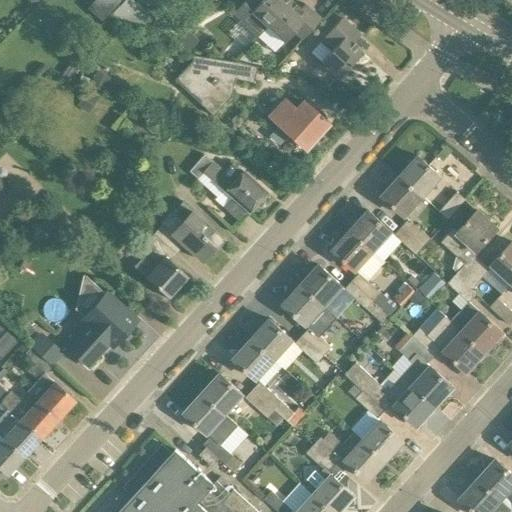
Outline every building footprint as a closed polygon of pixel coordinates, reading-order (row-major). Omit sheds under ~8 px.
[(119,0),(101,0),(92,10),(102,19),(120,0),(119,0)] [(131,0),(124,0),(109,16),(125,24),(127,22),(142,26),(150,17),(131,0)] [(257,0),(244,0),(232,14),(241,22),(257,37),(266,28),(289,1),(287,0),(261,0),(260,2),(257,0)] [(266,28),(257,37),(274,53),(283,43),(293,32),(302,40),(320,20),(304,5),(299,10),(289,1),(266,28)] [(179,16),(170,27),(178,33),(186,22),(179,16)] [(328,33),(319,43),(330,52),(320,63),(337,79),(361,53),(352,45),(360,36),(341,19),(328,33)] [(191,63),(173,82),(211,117),(230,97),(233,79),(252,84),(256,68),(234,63),(192,56),(191,63)] [(95,72),(88,87),(102,93),(109,78),(95,72)] [(87,91),(78,104),(88,112),(98,99),(87,91)] [(284,98),(267,117),(301,148),(302,147),(312,136),(315,139),(327,125),(301,102),(295,109),(284,98)] [(4,109),(0,113),(0,133),(3,136),(18,121),(4,109)] [(203,156),(188,173),(197,180),(214,196),(211,199),(239,223),(256,203),(259,203),(262,199),(262,196),(265,193),(241,172),(231,164),(224,172),(210,162),(203,156)] [(417,157),(399,177),(422,198),(427,193),(440,178),(417,157)] [(399,177),(382,197),(396,210),(404,217),(422,198),(399,177)] [(0,179),(0,196),(8,189),(0,179)] [(457,193),(439,212),(448,220),(465,200),(458,194),(457,193)] [(161,226),(152,235),(175,255),(175,254),(183,246),(200,262),(208,252),(222,238),(202,220),(201,221),(189,211),(181,204),(172,213),(181,221),(169,234),(161,226)] [(453,229),(441,243),(456,257),(465,265),(456,273),(454,276),(463,284),(482,262),(481,262),(474,255),(497,229),(477,211),(458,233),(453,229)] [(368,212),(350,232),(374,254),(383,262),(401,243),(393,236),(394,235),(392,234),(368,212)] [(408,220),(400,228),(422,248),(430,240),(408,220)] [(29,225),(28,238),(45,239),(46,226),(29,225)] [(394,235),(393,236),(401,243),(415,256),(422,248),(400,228),(394,235)] [(350,232),(332,251),(356,273),(357,273),(374,254),(350,232)] [(146,253),(133,267),(168,298),(186,278),(168,263),(175,255),(152,235),(140,248),(146,253)] [(511,242),(490,268),(510,285),(510,286),(511,284),(511,242)] [(482,262),(463,284),(470,290),(482,277),(489,269),(482,262)] [(319,266),(301,286),(325,308),(336,318),(353,298),(344,290),(344,289),(343,288),(319,266)] [(434,273),(418,290),(429,300),(445,283),(434,273)] [(359,274),(351,282),(373,302),(380,294),(367,282),(359,274)] [(411,275),(407,280),(414,287),(419,282),(411,275)] [(454,276),(447,284),(458,294),(469,304),(469,303),(476,296),(470,290),(463,284),(454,276)] [(344,289),(344,290),(353,298),(383,326),(391,318),(390,317),(373,302),(351,282),(344,289)] [(407,285),(393,299),(401,306),(414,291),(407,285)] [(301,286),(283,306),(307,327),(309,328),(302,336),(323,357),(331,348),(319,337),(327,327),(336,318),(325,308),(301,286)] [(416,291),(409,299),(416,305),(423,297),(416,291)] [(380,294),(373,302),(390,317),(397,309),(381,293),(380,294)] [(88,324),(66,348),(88,367),(109,343),(113,347),(136,321),(106,294),(103,298),(86,317),(83,320),(88,324)] [(511,312),(497,299),(489,308),(509,326),(511,322),(511,312)] [(462,311),(450,323),(484,354),(502,334),(487,320),(478,312),(469,303),(469,304),(462,311)] [(412,337),(411,338),(433,358),(434,356),(441,349),(466,373),(484,354),(450,323),(436,310),(419,329),(412,337)] [(269,320),(251,340),(275,362),(293,343),(269,320)] [(28,337),(34,331),(25,323),(19,329),(28,337)] [(3,335),(0,338),(0,358),(0,359),(17,341),(6,332),(3,335)] [(29,344),(28,346),(51,367),(63,353),(40,332),(29,344)] [(295,344),(302,350),(317,364),(323,357),(302,336),(295,344)] [(413,365),(401,378),(435,408),(453,389),(427,365),(433,358),(411,338),(405,345),(419,358),(413,365)] [(25,340),(17,349),(35,365),(45,374),(51,367),(28,346),(29,344),(25,340)] [(251,340),(233,360),(257,382),(258,381),(275,362),(251,340)] [(355,363),(345,375),(352,381),(355,384),(363,391),(385,411),(391,404),(417,427),(435,408),(401,378),(390,390),(387,387),(385,389),(380,384),(355,363)] [(36,380),(25,393),(35,401),(56,420),(74,400),(45,374),(35,365),(28,373),(36,380)] [(220,375),(202,394),(226,416),(244,397),(220,375)] [(259,383),(253,390),(274,409),(284,418),(294,427),(305,414),(297,407),(292,413),(264,387),(259,383)] [(0,386),(0,403),(6,409),(10,413),(18,420),(39,439),(56,420),(35,401),(29,408),(10,391),(8,393),(0,386)] [(253,390),(245,399),(267,418),(274,409),(253,390)] [(363,391),(355,399),(368,410),(377,419),(385,411),(363,391)] [(202,394),(184,414),(208,436),(210,437),(203,445),(206,448),(220,460),(222,461),(234,473),(241,466),(230,456),(219,445),(237,426),(226,416),(202,394)] [(3,412),(0,414),(0,437),(2,439),(23,458),(39,439),(18,420),(10,413),(6,409),(3,412)] [(274,409),(267,418),(276,426),(284,418),(274,409)] [(379,421),(361,440),(385,462),(404,442),(379,420),(379,421)] [(319,440),(313,445),(335,466),(342,458),(343,460),(367,482),(385,462),(361,440),(353,433),(342,445),(336,452),(333,449),(323,440),(321,437),(319,440)] [(2,439),(0,440),(0,471),(5,477),(23,458),(2,439)] [(313,445),(306,454),(323,469),(328,473),(335,466),(313,445)] [(205,449),(199,455),(203,458),(213,467),(220,460),(206,448),(205,449)] [(175,450),(118,511),(260,511),(222,476),(217,481),(214,485),(175,450)] [(511,476),(495,461),(477,480),(501,502),(511,511),(511,509),(511,476)] [(329,475),(311,495),(329,511),(339,511),(354,496),(345,488),(330,474),(329,475)] [(477,480),(459,500),(472,511),(509,511),(511,511),(501,502),(477,480)] [(271,492),(264,500),(277,511),(292,511),(293,511),(282,502),(271,492)] [(295,511),(329,511),(311,495),(295,511)]
